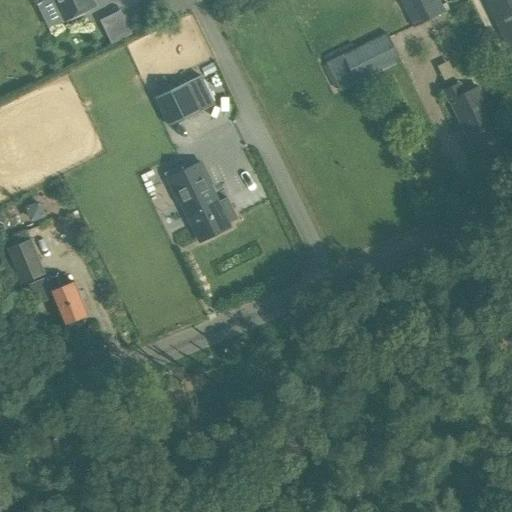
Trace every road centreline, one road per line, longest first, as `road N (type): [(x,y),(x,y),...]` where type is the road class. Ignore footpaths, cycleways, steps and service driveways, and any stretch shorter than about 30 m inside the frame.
road 1 (unclassified): [(0,419),(511,202)]
road 2 (unknown): [(336,275),(203,0)]
road 3 (track): [(52,397),(0,281)]
